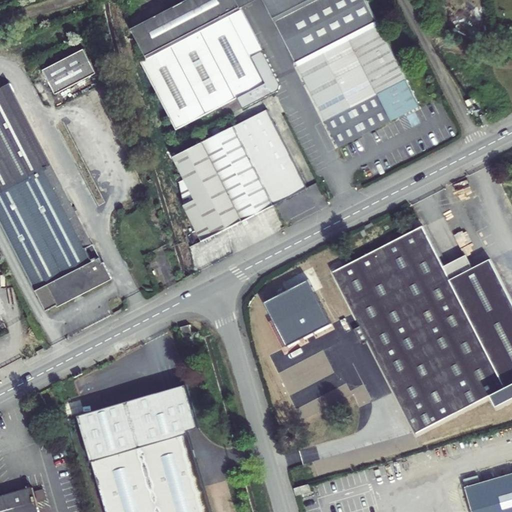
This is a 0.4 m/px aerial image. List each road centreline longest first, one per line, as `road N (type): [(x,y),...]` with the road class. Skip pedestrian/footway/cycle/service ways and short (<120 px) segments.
road 1 (unclassified): [(215,283),(480,149)]
road 2 (unknown): [(149,317),(33,86),(20,75),(0,76)]
road 3 (unclassified): [(0,395),(215,283)]
road 4 (unclassified): [(215,283),(283,511)]
road 5 (unclassified): [(480,149),(403,0)]
road 6 (unknown): [(0,219),(67,360)]
